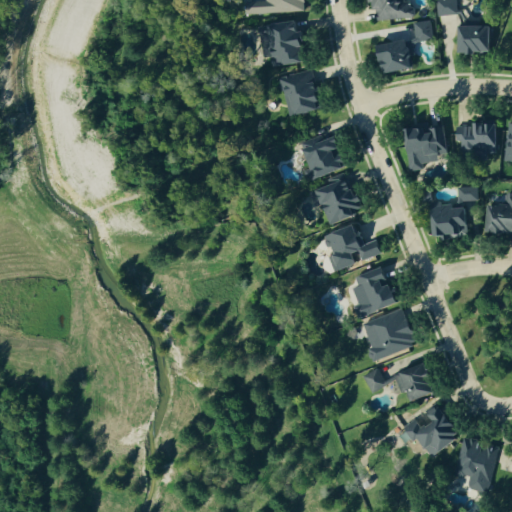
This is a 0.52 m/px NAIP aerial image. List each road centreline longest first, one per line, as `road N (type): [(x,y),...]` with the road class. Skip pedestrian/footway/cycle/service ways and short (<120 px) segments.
road 1 (residential): [(337,0),(348,77),(472,393),(497,407),(511,403),(494,268),(424,277)]
road 2 (residential): [(359,107),(431,88),(511,90)]
